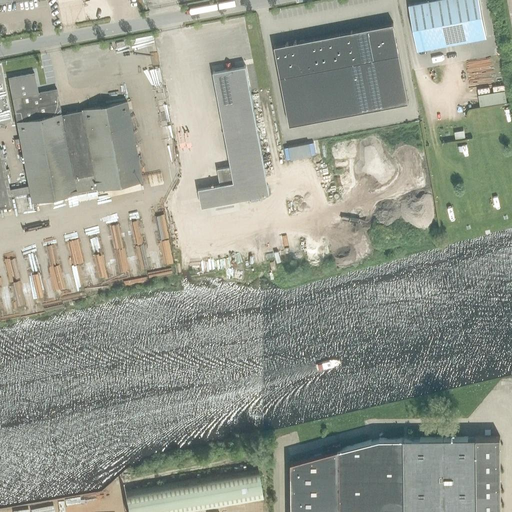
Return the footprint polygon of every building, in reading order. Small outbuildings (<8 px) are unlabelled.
[(452,44),(443,0),(435,0),(426,2),(434,47),(452,44)] [(443,0),(452,44),(469,41),(461,0),(443,0)] [(486,37),(485,32),(479,0),(461,0),(469,41),(486,37)] [(408,5),(414,32),(417,51),(434,47),(426,2),(408,5)] [(274,46),(289,125),(408,102),(393,23),(274,46)] [(202,207),(270,194),(246,66),(213,72),(231,167),(218,169),(220,185),(199,189),(202,207)] [(0,149),(0,207),(12,206),(11,196),(30,193),(32,202),(142,181),(127,102),(61,114),(57,89),(56,89),(38,93),(34,73),(9,78),(29,186),(10,190),(2,149),(0,149)] [(506,90),(479,93),(480,105),(507,102),(506,90)] [(455,138),(465,136),(464,129),(454,131),(455,138)] [(320,454),(292,461),(292,511),(501,511),(501,437),(485,437),(485,430),(470,430),(470,437),(380,437),(320,454)] [(256,468),(124,491),(127,511),(179,511),(261,498),(256,468)]
